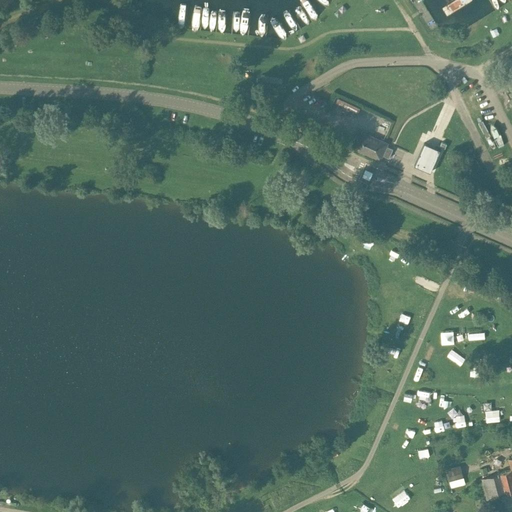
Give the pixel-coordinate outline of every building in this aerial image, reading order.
[(357,119),(362,106),(335,94),(329,107),(357,119)] [(389,158),(391,153),(393,149),(387,146),(389,143),(359,129),(351,147),(381,161),(383,155),(389,158)] [(440,150),(424,143),(415,165),(430,172),(440,150)] [(373,172),(366,169),(363,177),(370,180),(373,172)] [(377,251),(383,254),(387,247),(380,244),(377,251)] [(479,284),(476,292),(499,299),(502,291),(479,284)] [(443,318),(449,326),(455,321),(449,313),(443,318)] [(396,326),(404,325),(403,316),(395,316),(396,326)] [(486,339),(477,327),(469,333),(477,345),(486,339)] [(443,345),(435,345),(436,355),(444,354),(443,345)] [(471,378),(471,388),(479,387),(479,378),(471,378)] [(511,470),(500,473),(506,494),(511,492),(511,457),(509,458),(511,470)] [(401,458),(399,466),(408,469),(411,461),(401,458)] [(464,477),(460,465),(446,469),(449,482),(464,477)] [(511,492),(506,494),(500,473),(482,478),(488,499),(501,496),(504,511),(511,508),(511,492)]
